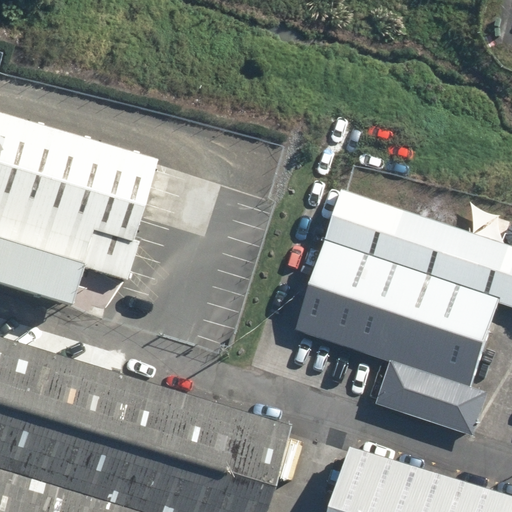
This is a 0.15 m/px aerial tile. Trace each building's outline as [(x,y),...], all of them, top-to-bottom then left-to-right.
[(0,288),(68,310),(81,269),(124,282),(138,236),(132,235),(154,163),(0,115),(0,288)] [(511,247),(343,193),(325,248),(498,305),(511,309),(511,247)] [(471,389),(498,305),(325,248),(297,332),(392,363),(471,389)] [(0,341),(0,472),(128,511),(260,511),(286,429),(0,341)] [(474,438),(488,395),(471,389),(392,363),(378,406),(474,438)] [(511,511),(511,497),(353,449),(334,511),(511,511)] [(0,511),(128,511),(0,472),(0,511)]
